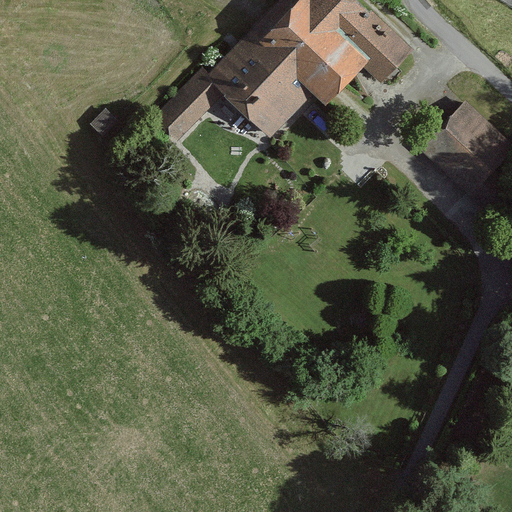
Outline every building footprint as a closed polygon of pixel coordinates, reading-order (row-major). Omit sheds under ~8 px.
[(413,48),(361,0),(278,0),(208,75),(271,134),(313,90),(328,104),(364,66),(381,82),(413,48)] [(511,0),(500,0),(511,8),(511,0)] [(221,93),(198,70),(151,118),(174,140),(221,93)] [(511,145),(466,102),(419,150),(484,212),(508,187),(489,169),(511,145)] [(113,120),(102,110),(89,123),(100,134),(113,120)]
